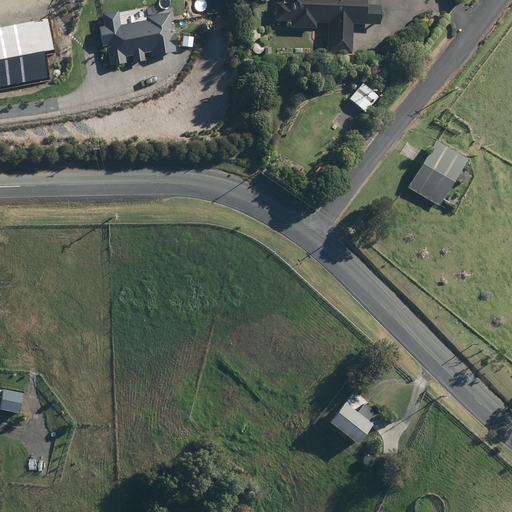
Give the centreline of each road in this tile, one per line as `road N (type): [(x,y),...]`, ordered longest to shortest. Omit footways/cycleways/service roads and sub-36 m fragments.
road 1 (unclassified): [(0,186),(186,183),(246,199),(307,237)]
road 2 (unclassified): [(489,0),(307,237)]
road 3 (unclassified): [(307,237),(511,426)]
